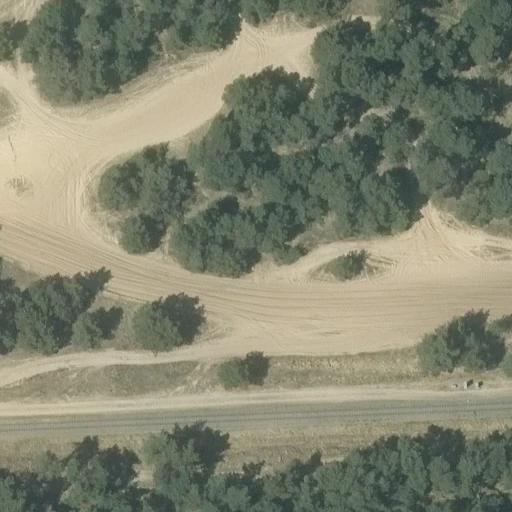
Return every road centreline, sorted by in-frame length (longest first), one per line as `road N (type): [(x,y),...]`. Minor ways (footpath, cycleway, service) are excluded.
road 1 (track): [(0,222),(117,266),(333,306),(511,300)]
road 2 (track): [(0,381),(82,360),(307,348),(425,303)]
